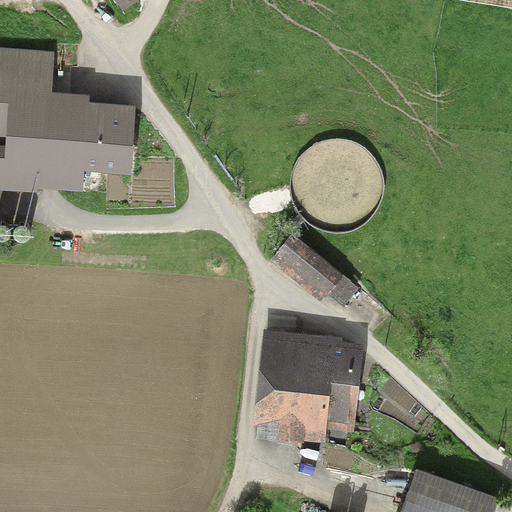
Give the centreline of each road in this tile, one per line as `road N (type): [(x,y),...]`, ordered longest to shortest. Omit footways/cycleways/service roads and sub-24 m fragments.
road 1 (residential): [(511,470),(383,356),(271,280)]
road 2 (residential): [(224,211),(68,0)]
road 3 (residential): [(271,280),(222,511)]
road 4 (residential): [(63,215),(140,222),(224,211)]
